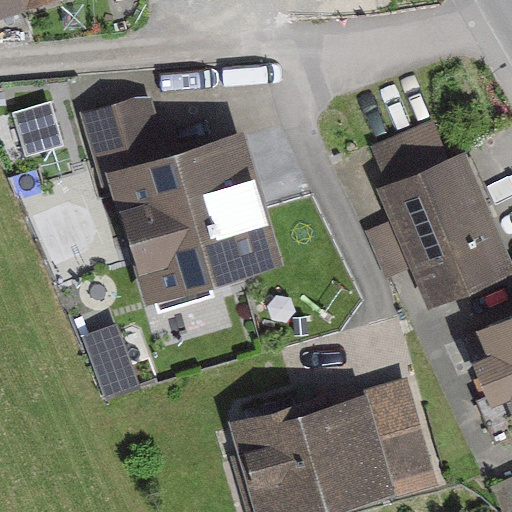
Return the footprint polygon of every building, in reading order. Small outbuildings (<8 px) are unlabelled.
[(0,0),(0,27),(79,0),(0,0)] [(114,160),(166,145),(150,93),(83,113),(104,183),(119,178),(114,160)] [(50,99),(13,110),(25,151),(62,140),(50,99)] [(379,149),(390,177),(458,149),(447,121),(379,149)] [(283,253),(244,122),(166,145),(114,160),(119,178),(153,291),(283,253)] [(390,177),(380,181),(395,219),(415,267),(430,304),(511,270),(511,257),(466,146),(458,149),(390,177)] [(415,267),(395,219),(369,230),(389,277),(415,267)] [(511,301),(484,313),(495,341),(476,348),(495,396),(511,388),(511,301)] [(104,376),(135,365),(119,318),(88,328),(104,376)] [(290,511),(397,483),(395,477),(434,466),(409,373),(307,400),(304,389),(233,408),(261,511),(290,511)] [(511,388),(495,396),(481,401),(498,444),(511,438),(511,388)] [(511,511),(511,479),(492,488),(502,511),(511,511)]
